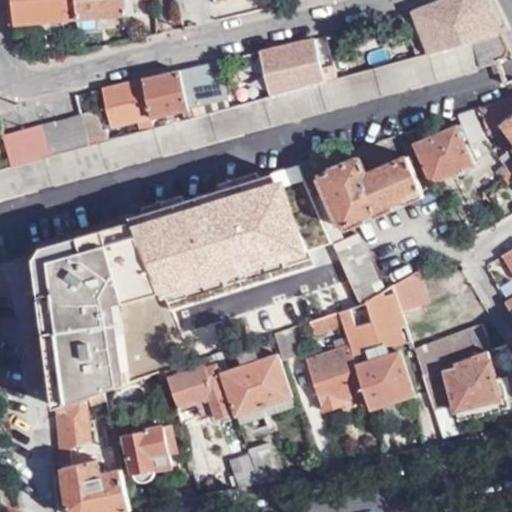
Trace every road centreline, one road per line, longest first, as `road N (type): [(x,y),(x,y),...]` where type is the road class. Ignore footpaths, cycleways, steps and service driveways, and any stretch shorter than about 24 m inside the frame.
road 1 (residential): [(0,223),(511,67)]
road 2 (residential): [(0,73),(4,81),(35,85),(391,0)]
road 3 (unknown): [(34,511),(45,461),(23,214)]
road 4 (residential): [(298,511),(511,469)]
road 5 (residential): [(511,222),(458,256),(511,342)]
